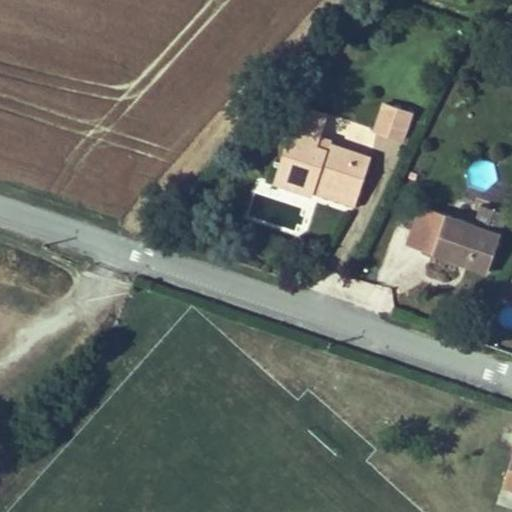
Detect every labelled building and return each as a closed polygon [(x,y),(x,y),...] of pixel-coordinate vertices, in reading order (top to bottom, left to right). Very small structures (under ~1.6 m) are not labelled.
[(375,131),(380,133),(403,140),(411,113),(383,104),(375,131)] [(311,191),(314,184),(357,198),(371,158),(328,145),(326,151),(315,148),(324,124),(294,114),(271,185),(309,198),(311,191)] [(357,198),(314,184),(311,191),(354,205),(357,198)] [(482,204),(476,221),(447,213),(418,203),(404,244),(489,273),(502,230),(489,226),(494,209),(482,204)] [(511,456),(502,485),(511,488),(511,456)]
